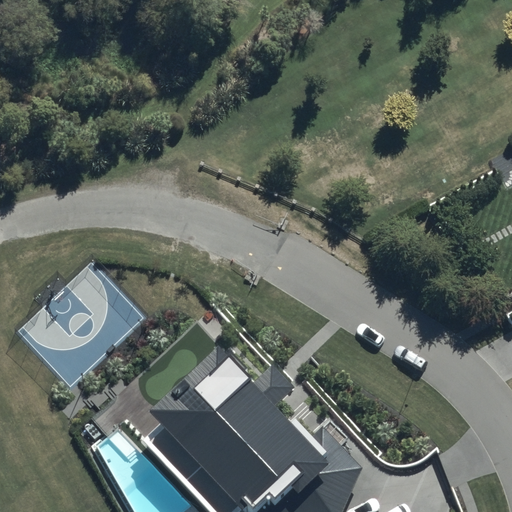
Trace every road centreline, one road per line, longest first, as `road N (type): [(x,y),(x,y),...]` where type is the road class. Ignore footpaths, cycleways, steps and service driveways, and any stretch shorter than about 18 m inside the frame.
road 1 (unclassified): [(300,264),(202,219),(129,203),(0,221)]
road 2 (residential): [(300,264),(435,350),(511,448)]
